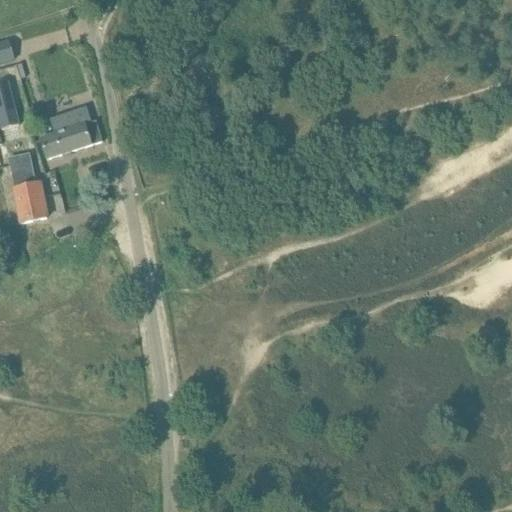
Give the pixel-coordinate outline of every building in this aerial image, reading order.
[(9,42),(0,44),(0,66),(15,62),(9,42)] [(26,98),(42,94),(34,60),(18,64),(26,98)] [(7,84),(0,86),(0,132),(19,127),(7,84)] [(54,135),(41,139),(47,161),(103,144),(103,143),(96,122),(91,123),(86,109),(49,121),(54,135)] [(31,162),(9,167),(22,225),(27,224),(47,220),(40,185),(36,186),(31,162)]
